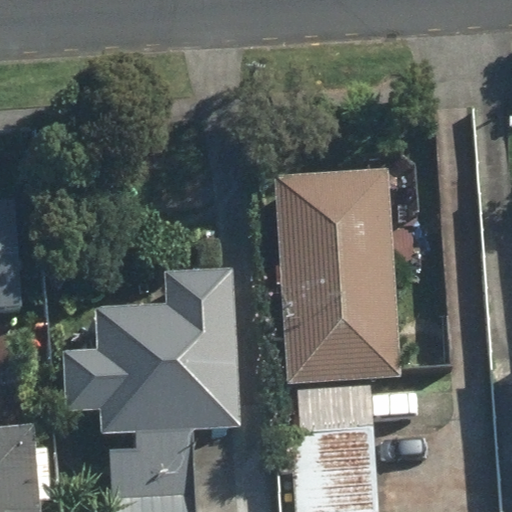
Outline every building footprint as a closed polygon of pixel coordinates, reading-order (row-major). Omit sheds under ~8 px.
[(382,186),(264,190),(271,396),(389,392),(382,186)] [(11,214),(0,213),(0,322),(10,323),(11,214)] [(221,446),(222,288),(153,287),(153,321),(88,321),(87,445),(221,446)] [(0,511),(24,511),(21,439),(0,440),(0,511)] [(367,511),(368,442),(282,441),(281,511),(367,511)]
